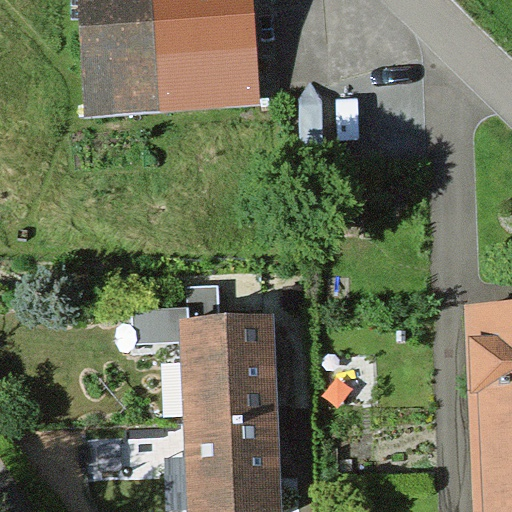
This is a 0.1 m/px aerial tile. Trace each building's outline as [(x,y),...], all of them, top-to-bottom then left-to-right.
[(79,0),(88,114),(248,102),(240,0),(79,0)] [(132,311),(134,345),(176,343),(174,309),(132,311)] [(511,511),(511,314),(467,316),(475,511),(511,511)] [(264,425),(259,325),(184,328),(189,428),(264,425)] [(267,511),(264,425),(189,428),(192,511),(267,511)]
